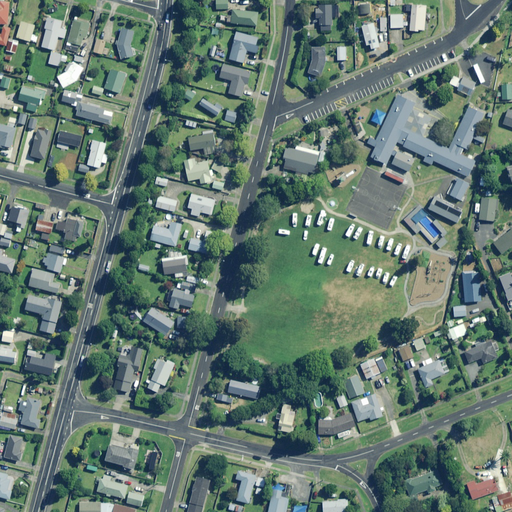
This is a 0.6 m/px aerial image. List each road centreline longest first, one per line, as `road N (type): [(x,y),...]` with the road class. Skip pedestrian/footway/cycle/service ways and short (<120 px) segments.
road 1 (residential): [(186,434),(270,116)]
road 2 (residential): [(270,116),(445,45),(470,25)]
road 3 (primary): [(66,409),(120,206)]
road 4 (primary): [(120,206),(166,11)]
road 5 (residential): [(374,450),(511,395)]
road 6 (residential): [(186,434),(326,461)]
road 7 (residential): [(0,175),(120,206)]
road 8 (residential): [(66,409),(186,434)]
